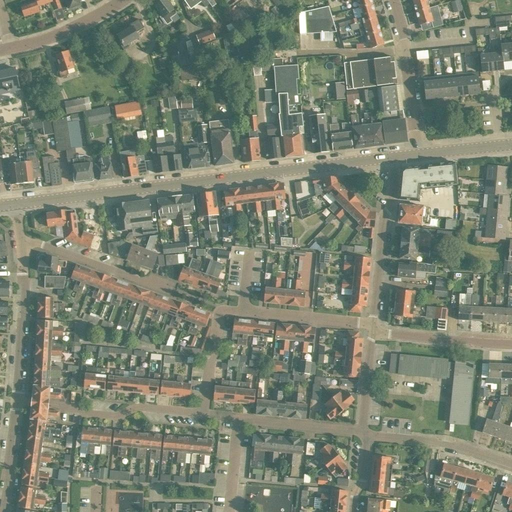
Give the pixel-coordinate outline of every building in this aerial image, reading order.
[(39,6),(50,2),(49,0),(39,0),(21,6),(25,17),(40,12),(39,6)] [(58,0),(51,0),(55,11),(62,8),(58,0)] [(65,0),(66,2),(60,4),(63,11),(81,5),(78,0),(65,0)] [(172,21),(170,18),(177,14),(174,10),(166,0),(158,0),(153,3),(159,11),(158,12),(163,18),(167,25),(172,21)] [(356,0),(359,8),(372,4),(372,3),(371,0),(356,0)] [(412,0),(414,6),(415,10),(416,10),(416,12),(429,8),(426,0),(412,0)] [(454,22),(465,19),(462,10),(459,0),(450,3),(453,12),(451,12),(452,16),(454,22)] [(362,17),(345,22),(346,26),(350,25),(363,22),(376,18),(372,4),(359,8),(362,17)] [(332,19),(334,19),(330,6),(326,7),(326,6),(308,11),(305,12),(306,34),(320,33),(320,42),(332,41),(332,32),(333,32),(336,32),(333,22),(332,19)] [(275,7),(271,10),(276,17),(280,14),(275,7)] [(416,13),(417,18),(418,17),(420,26),(433,22),(444,18),(443,14),(432,18),(429,8),(416,12),(416,13)] [(249,16),(248,15),(244,9),(237,14),(239,17),(238,18),(246,29),(254,23),(249,16)] [(363,22),(350,25),(350,26),(352,32),(359,29),(362,37),(367,35),(380,31),(379,30),(380,30),(379,26),(378,26),(376,18),(363,22)] [(231,23),(236,32),(243,27),(237,19),(231,23)] [(130,25),(132,27),(128,30),(126,27),(118,32),(120,34),(118,36),(121,41),(119,43),(124,51),(130,47),(128,45),(138,38),(136,34),(144,28),(139,20),(130,25)] [(489,35),(489,40),(496,39),(496,35),(499,34),(499,28),(496,28),(488,29),(489,35)] [(211,29),(196,36),(200,45),(215,39),(211,29)] [(380,31),(367,35),(371,49),(384,45),(380,31)] [(500,45),(501,53),(502,53),(503,62),(511,61),(511,47),(511,44),(511,39),(511,44),(500,45)] [(188,54),(189,54),(190,65),(192,64),(194,49),(190,40),(185,42),(188,54)] [(493,72),(491,54),(484,54),(483,48),(477,49),(478,55),(480,55),(482,73),(493,72)] [(68,51),(56,56),(59,64),(56,64),(61,78),(68,75),(66,71),(74,68),(68,51)] [(501,53),(491,54),(493,72),(504,70),(503,62),(502,53),(501,53)] [(172,67),(176,67),(190,65),(189,54),(188,54),(178,56),(171,57),(172,67)] [(394,57),(344,63),(347,90),(397,84),(394,57)] [(168,58),(158,60),(161,70),(170,67),(168,58)] [(273,68),(274,68),(273,59),(263,60),(263,61),(252,61),(254,76),(261,75),(261,71),(273,70),(273,68)] [(280,124),(281,134),(284,158),(304,155),(302,134),(304,134),(303,127),(298,66),(282,67),(282,59),(273,59),(274,68),(276,90),(277,102),(279,102),(280,114),(279,114),(280,124)] [(203,79),(203,77),(201,66),(191,68),(190,65),(176,67),(178,77),(180,76),(181,82),(203,79)] [(209,65),(201,66),(203,77),(210,76),(209,65)] [(0,103),(1,103),(0,98),(0,94),(20,90),(15,68),(0,71),(0,103)] [(478,73),(466,74),(469,95),(480,94),(478,73)] [(466,74),(456,75),(458,96),(469,95),(466,74)] [(456,75),(445,76),(447,98),(458,96),(456,75)] [(445,76),(434,77),(436,99),(447,98),(445,76)] [(436,99),(434,77),(423,78),(425,100),(436,99)] [(400,86),(378,89),(381,117),(382,117),(386,144),(407,142),(400,86)] [(230,104),(229,89),(218,91),(220,106),(230,104)] [(265,103),(277,102),(276,90),(264,91),(265,103)] [(368,90),(360,91),(362,104),(369,103),(368,90)] [(175,97),(168,98),(170,109),(177,108),(175,97)] [(64,102),(67,115),(90,110),(88,98),(64,102)] [(192,99),(176,100),(177,108),(193,108),(192,99)] [(249,139),(241,140),(243,162),(261,160),(254,104),(248,105),(249,117),(248,117),(250,130),(248,130),(249,139)] [(124,118),(121,106),(114,107),(117,119),(124,118)] [(28,112),(29,117),(30,122),(44,119),(43,118),(63,114),(62,109),(56,110),(55,108),(41,111),(41,109),(28,112)] [(195,109),(178,110),(180,123),(196,121),(195,109)] [(102,120),(100,110),(90,112),(92,122),(102,120)] [(377,112),(370,113),(375,146),(384,145),(381,125),(378,125),(377,112)] [(427,126),(439,127),(440,112),(427,112),(427,126)] [(71,116),(72,122),(84,120),(83,113),(71,116)] [(362,127),(364,147),(375,146),(370,113),(364,114),(364,119),(361,120),(362,127)] [(364,147),(362,127),(359,128),(357,115),(351,115),(355,148),(364,147)] [(29,117),(13,120),(14,125),(30,122),(29,117)] [(53,123),(55,136),(57,152),(66,151),(69,175),(73,174),(74,181),(75,181),(75,183),(92,180),(92,179),(90,164),(89,158),(83,159),(76,160),(75,150),(70,150),(67,121),(67,120),(66,117),(52,119),(53,123)] [(311,133),(313,154),(328,152),(324,118),(318,119),(319,129),(322,128),(322,132),(311,133)] [(228,120),(221,121),(209,123),(211,135),(215,166),(224,164),(224,161),(227,161),(228,163),(233,164),(228,120)] [(46,138),(55,136),(53,123),(44,124),(46,138)] [(343,134),(341,134),(343,150),(353,149),(350,123),(342,124),(343,134)] [(267,136),(281,134),(280,124),(266,125),(267,136)] [(343,150),(341,134),(339,134),(338,124),(330,125),(333,151),(343,150)] [(200,144),(196,144),(199,168),(211,167),(206,125),(198,126),(200,144)] [(173,136),(164,137),(169,172),(182,170),(180,155),(175,156),(173,136)] [(169,172),(164,137),(156,138),(158,158),(154,158),(156,173),(169,172)] [(264,140),(267,160),(282,158),(280,138),(264,140)] [(34,183),(34,179),(32,169),(40,169),(36,151),(34,143),(29,143),(29,144),(26,152),(27,162),(20,163),(23,184),(34,183)] [(199,168),(196,144),(184,145),(186,170),(199,168)] [(128,152),(129,159),(121,160),(124,178),(139,175),(138,174),(147,173),(145,162),(136,163),(135,158),(134,151),(128,152)] [(51,183),(52,187),(62,185),(59,163),(54,163),(53,156),(42,158),(45,184),(51,183)] [(96,165),(98,181),(113,179),(111,163),(110,163),(109,156),(101,157),(102,164),(96,165)] [(9,158),(3,159),(4,171),(4,173),(10,172),(12,185),(23,184),(20,163),(10,164),(9,158)] [(398,200),(419,202),(420,187),(427,186),(427,187),(456,184),(454,163),(445,164),(445,163),(434,165),(425,166),(425,168),(420,168),(420,167),(404,169),(400,173),(398,200)] [(487,165),(486,180),(506,182),(508,167),(487,165)] [(324,190),(324,188),(337,187),(340,183),(339,182),(338,176),(312,180),(313,184),(314,184),(315,196),(320,194),(324,190)] [(486,180),(485,195),(505,196),(506,182),(486,180)] [(336,201),(347,190),(340,183),(337,187),(324,188),(324,190),(320,194),(323,197),(327,193),(336,201)] [(283,184),(274,185),(277,210),(281,210),(280,200),(285,199),(283,184)] [(274,185),(264,186),(266,201),(271,201),(272,211),(277,210),(274,185)] [(264,186),(254,187),(257,213),(261,212),(260,202),(266,201),(264,186)] [(254,187),(244,189),(246,204),(251,203),(252,214),(257,213),(254,187)] [(244,189),(234,190),(237,215),(242,215),(241,205),(246,204),(244,189)] [(237,215),(234,190),(224,191),(226,206),(232,206),(233,216),(237,215)] [(333,213),(336,216),(355,197),(351,193),(350,193),(347,190),(336,201),(340,206),(333,213)] [(215,192),(206,193),(208,216),(218,215),(215,192)] [(208,216),(206,193),(196,194),(199,217),(208,216)] [(193,195),(181,196),(184,227),(191,226),(189,213),(195,212),(193,195)] [(489,195),(487,209),(508,211),(509,196),(505,196),(485,195),(489,195)] [(171,208),(172,219),(177,219),(178,228),(184,227),(181,196),(167,198),(169,208),(171,208)] [(346,212),(351,216),(362,205),(359,202),(360,202),(355,197),(336,216),(344,223),(349,218),(345,213),(346,212)] [(167,220),(172,219),(171,208),(169,208),(167,198),(158,199),(160,217),(167,216),(167,220)] [(131,203),(135,229),(142,228),(143,235),(159,233),(157,223),(152,224),(149,201),(131,203)] [(119,231),(135,229),(131,203),(115,205),(119,231)] [(306,203),(301,205),(304,215),(310,213),(306,203)] [(362,227),(364,228),(365,215),(369,211),(362,205),(351,216),(359,225),(355,229),(358,232),(362,227)] [(397,216),(397,220),(399,222),(399,223),(421,225),(421,222),(421,221),(424,221),(424,222),(428,223),(429,208),(422,208),(401,206),(400,215),(397,216)] [(487,209),(486,224),(506,226),(508,211),(487,209)] [(65,211),(69,240),(79,244),(81,236),(78,235),(75,210),(66,211),(65,211)] [(65,239),(69,240),(65,211),(56,212),(47,213),(48,227),(56,226),(56,227),(64,226),(65,239)] [(365,215),(364,228),(370,228),(369,239),(373,239),(376,213),(370,212),(369,211),(365,215)] [(446,219),(445,229),(455,230),(456,220),(446,219)] [(217,220),(209,221),(211,233),(218,232),(217,220)] [(37,228),(45,231),(47,226),(39,223),(37,228)] [(506,226),(486,224),(485,238),(505,240),(506,226)] [(403,228),(402,237),(432,241),(432,235),(419,234),(419,229),(403,228)] [(83,231),(79,244),(90,248),(94,235),(83,231)] [(185,233),(186,247),(198,246),(197,238),(193,239),(192,233),(185,233)] [(94,235),(90,248),(99,251),(104,237),(95,234),(94,235)] [(443,235),(442,242),(454,243),(455,237),(443,235)] [(150,237),(145,250),(139,265),(152,269),(158,255),(151,252),(157,236),(150,237)] [(283,237),(283,245),(294,246),(295,237),(283,237)] [(401,238),(400,248),(430,251),(430,250),(417,248),(418,246),(431,247),(432,241),(402,237),(402,238),(401,238)] [(109,255),(120,259),(120,242),(107,243),(109,255)] [(186,243),(175,244),(176,253),(187,252),(186,243)] [(321,253),(323,251),(319,247),(315,243),(309,249),(314,250),(317,250),(321,253)] [(176,253),(175,244),(165,245),(167,254),(176,253)] [(127,260),(139,265),(145,250),(133,245),(127,260)] [(430,251),(400,248),(400,249),(401,249),(400,259),(416,261),(417,256),(429,257),(430,251)] [(218,251),(217,259),(229,260),(230,252),(218,251)] [(299,257),(298,270),(302,270),(303,257),(305,257),(304,264),(311,264),(311,263),(316,263),(317,254),(316,254),(315,254),(315,253),(300,251),(299,257)] [(323,253),(323,262),(332,263),(332,253),(323,253)] [(39,263),(39,264),(38,270),(38,272),(60,274),(60,267),(65,268),(66,261),(58,260),(59,259),(47,257),(47,256),(43,254),(41,254),(38,256),(38,258),(38,263),(39,263)] [(178,265),(177,254),(165,256),(166,266),(178,265)] [(442,255),(441,264),(452,266),(453,256),(442,255)] [(344,261),(344,266),(370,268),(371,258),(355,257),(354,262),(344,261)] [(178,281),(187,284),(196,260),(192,258),(188,268),(183,267),(178,281)] [(187,284),(196,287),(201,273),(197,272),(201,262),(196,260),(187,284)] [(196,287),(206,291),(217,263),(217,262),(210,260),(205,275),(201,273),(196,287)] [(217,263),(206,291),(216,294),(221,280),(218,279),(223,264),(217,262),(217,263)] [(436,265),(417,263),(409,263),(409,265),(399,264),(398,276),(415,278),(416,272),(435,273),(436,265)] [(73,291),(77,292),(86,268),(76,265),(71,279),(76,281),(73,291)] [(353,271),(353,276),(369,278),(370,268),(344,266),(343,270),(353,271)] [(85,284),(90,286),(95,272),(86,268),(77,292),(81,294),(85,284)] [(91,298),(96,299),(104,275),(95,272),(90,286),(95,288),(91,298)] [(103,291),(109,293),(114,279),(104,275),(96,299),(100,301),(103,291)] [(66,277),(45,276),(44,289),(63,289),(66,277)] [(342,280),(342,285),(368,287),(369,278),(353,276),(352,281),(342,280)] [(264,302),(274,304),(277,278),(272,277),(271,288),(265,287),(264,302)] [(274,304),(284,305),(286,290),(280,289),(281,278),(277,278),(274,304)] [(436,278),(435,286),(448,287),(449,279),(436,278)] [(110,305),(114,306),(118,296),(123,282),(114,279),(109,293),(114,295),(110,305)] [(284,305),(294,306),(297,280),(292,279),(291,290),(286,290),(284,305)] [(297,280),(294,306),(304,307),(306,292),(300,291),(301,280),(297,280)] [(0,297),(9,298),(9,282),(0,281),(0,297)] [(122,298),(127,300),(132,285),(123,282),(118,296),(114,306),(118,307),(122,298)] [(137,303),(138,304),(143,289),(132,285),(127,300),(132,301),(129,311),(133,313),(137,303)] [(351,290),(351,295),(367,297),(368,287),(342,285),(341,289),(351,290)] [(435,286),(434,296),(447,298),(448,288),(435,286)] [(458,320),(470,321),(472,294),(472,289),(467,288),(466,294),(465,294),(465,307),(459,306),(458,320)] [(143,305),(149,307),(154,293),(143,289),(138,304),(139,304),(136,314),(140,315),(143,305)] [(396,290),(395,303),(413,304),(414,292),(396,290)] [(150,319),(155,321),(163,297),(154,293),(149,307),(154,309),(150,319)] [(470,321),(482,322),(483,308),(475,307),(476,295),(472,294),(470,321)] [(367,297),(351,295),(349,312),(360,313),(361,306),(366,307),(367,297)] [(162,312),(168,314),(173,300),(163,297),(155,321),(158,322),(162,312)] [(39,298),(38,308),(64,308),(64,304),(53,304),(54,298),(39,298)] [(169,326),(173,328),(182,303),(173,300),(168,314),(172,316),(169,326)] [(181,319),(186,321),(191,307),(182,303),(173,328),(177,329),(181,319)] [(413,304),(395,303),(394,316),(411,318),(413,304)] [(188,333),(192,334),(201,310),(191,307),(186,321),(191,323),(188,333)] [(434,319),(438,320),(437,330),(445,331),(446,320),(447,321),(448,309),(435,307),(434,319)] [(64,308),(38,308),(38,318),(53,319),(53,313),(64,313),(64,308)] [(482,322),(495,322),(495,308),(483,308),(482,322)] [(495,322),(507,323),(507,309),(495,308),(495,322)] [(201,310),(192,334),(196,336),(199,326),(205,328),(210,314),(201,310)] [(91,313),(88,321),(97,325),(100,317),(91,313)] [(237,345),(242,345),(245,320),(235,319),(233,334),(238,335),(237,345)] [(38,320),(37,331),(63,332),(63,328),(53,327),(53,321),(38,320)] [(245,320),(242,345),(246,346),(247,336),(253,336),(255,321),(245,320)] [(255,321),(253,336),(258,337),(257,347),(261,348),(264,323),(255,321)] [(264,323),(261,348),(265,348),(267,338),(273,339),(275,324),(264,323)] [(280,350),(284,351),(287,325),(277,324),(275,339),(281,340),(280,350)] [(289,341),(295,341),(296,326),(287,325),(284,351),(288,351),(289,341)] [(299,352),(303,353),(306,327),(296,326),(295,341),(300,342),(299,352)] [(306,327),(303,353),(307,353),(308,343),(314,343),(315,328),(306,327)] [(37,331),(37,340),(62,342),(63,332),(37,331)] [(348,331),(346,348),(362,349),(363,339),(358,339),(359,332),(348,331)] [(197,337),(192,335),(188,345),(193,347),(197,337)] [(149,337),(147,342),(154,345),(156,340),(149,337)] [(37,340),(36,350),(61,352),(62,342),(37,340)] [(74,352),(80,353),(80,343),(72,342),(71,352),(74,352)] [(252,348),(251,360),(259,360),(260,352),(259,352),(259,349),(252,348)] [(335,351),(334,356),(361,359),(362,349),(346,348),(346,352),(335,351)] [(51,361),(61,362),(61,352),(36,350),(36,360),(51,361)] [(174,364),(174,362),(175,356),(164,355),(163,363),(174,364)] [(344,366),(360,368),(361,359),(334,356),(334,365),(344,366)] [(451,423),(467,425),(473,363),(457,362),(457,364),(447,363),(447,361),(401,356),(400,361),(391,360),(390,372),(445,378),(446,377),(455,378),(451,423)] [(99,357),(99,367),(109,367),(109,357),(99,357)] [(36,360),(35,370),(60,371),(60,367),(50,367),(51,361),(36,360)] [(300,360),(299,373),(315,375),(316,363),(311,362),(311,361),(300,360)] [(283,365),(282,365),(282,362),(272,361),(272,370),(281,371),(281,370),(282,370),(283,365)] [(488,378),(500,378),(501,365),(489,364),(488,378)] [(80,387),(94,389),(97,368),(97,366),(86,365),(85,374),(81,374),(80,387)] [(500,378),(511,378),(511,365),(501,365),(500,378)] [(128,392),(138,393),(140,372),(139,372),(140,367),(136,366),(135,378),(129,378),(128,392)] [(360,368),(344,366),(344,372),(333,371),(333,376),(359,378),(360,368)] [(97,368),(94,389),(105,390),(106,376),(100,375),(100,368),(97,368)] [(34,386),(50,388),(49,387),(50,382),(60,382),(60,371),(35,370),(34,386)] [(107,390),(118,391),(120,371),(116,370),(115,376),(109,376),(107,390)] [(118,391),(128,392),(129,378),(123,377),(124,371),(120,371),(118,391)] [(138,393),(148,394),(150,373),(149,373),(148,380),(143,379),(144,373),(140,372),(138,393)] [(150,373),(148,394),(158,395),(159,381),(158,381),(158,374),(150,373)] [(280,373),(280,375),(279,380),(279,381),(289,382),(290,374),(280,373)] [(160,395),(171,396),(172,382),(167,382),(168,375),(164,375),(163,381),(162,381),(160,395)] [(172,382),(171,396),(180,397),(189,398),(191,384),(183,383),(183,376),(177,376),(176,383),(172,382)] [(339,387),(356,388),(357,381),(339,380),(339,387)] [(213,401),(224,402),(226,381),(222,381),(221,387),(215,386),(213,401)] [(224,402),(234,403),(235,388),(229,388),(230,381),(226,381),(224,402)] [(234,403),(244,404),(246,383),(236,382),(235,388),(234,403)] [(246,383),(244,404),(254,405),(256,390),(249,390),(250,383),(246,383)] [(33,400),(32,403),(48,404),(49,401),(49,400),(49,399),(61,400),(61,394),(54,393),(50,393),(50,388),(34,386),(33,394),(33,396),(33,400)] [(256,415),(266,416),(267,401),(261,400),(262,390),(258,390),(256,415)] [(266,416),(276,417),(278,391),(274,391),(273,401),(267,401),(266,416)] [(276,417),(286,418),(287,403),(281,402),(282,392),(278,391),(276,417)] [(286,418),(296,419),(298,393),(293,392),(292,403),(287,403),(286,418)] [(340,392),(332,398),(343,411),(352,404),(351,403),(354,400),(348,392),(344,396),(340,392)] [(298,393),(296,419),(306,420),(307,405),(301,404),(302,393),(298,393)] [(343,411),(332,398),(325,404),(328,409),(324,412),(330,420),(333,417),(334,419),(343,411)] [(32,408),(31,419),(47,421),(47,416),(59,417),(60,411),(48,410),(48,408),(48,404),(32,403),(32,407),(32,408)] [(482,432),(494,436),(498,423),(499,418),(500,418),(502,411),(504,405),(498,403),(492,421),(486,419),(482,432)] [(31,419),(29,436),(53,439),(60,440),(61,431),(55,430),(55,428),(45,427),(46,421),(47,421),(31,419)] [(494,436),(505,440),(510,427),(498,423),(494,436)] [(86,454),(90,454),(93,429),(83,428),(81,443),(87,444),(86,454)] [(93,429),(90,454),(91,454),(90,463),(93,463),(95,444),(101,445),(102,430),(93,429)] [(112,431),(102,430),(101,445),(106,445),(105,456),(109,456),(110,446),(111,446),(112,431)] [(118,457),(122,457),(124,432),(114,431),(113,446),(118,447),(118,457)] [(126,448),(132,448),(134,433),(124,432),(122,457),(125,458),(126,448)] [(136,459),(140,459),(143,433),(134,433),(132,448),(137,449),(136,459)] [(145,449),(151,450),(152,434),(143,433),(140,459),(144,460),(145,449)] [(152,434),(151,450),(156,450),(154,467),(159,467),(162,435),(152,434)] [(258,451),(264,452),(266,436),(256,435),(253,461),(257,461),(258,451)] [(29,436),(27,446),(42,448),(43,442),(53,443),(53,439),(29,436)] [(167,452),(172,452),(174,437),(164,436),(162,461),(166,462),(167,452)] [(268,462),(273,462),(275,437),(266,436),(264,452),(269,452),(268,462)] [(177,463),(181,463),(184,438),(174,437),(172,452),(178,453),(177,463)] [(278,453),(283,453),(285,438),(275,437),(273,462),(277,463),(278,453)] [(186,454),(191,454),(193,439),(184,438),(181,463),(185,464),(186,454)] [(287,464),(292,464),(294,439),(285,438),(283,453),(288,454),(287,464)] [(196,464),(200,465),(202,439),(193,439),(191,454),(197,455),(196,464)] [(202,439),(200,465),(204,465),(205,455),(209,456),(211,456),(212,440),(202,439)] [(294,439),(292,464),(296,465),(297,455),(303,455),(304,440),(294,439)] [(315,443),(307,442),(306,455),(307,455),(306,461),(312,461),(313,456),(314,456),(315,443)] [(319,459),(325,466),(339,455),(332,447),(330,449),(327,445),(320,451),(324,455),(319,459)] [(27,446),(26,455),(51,459),(52,454),(42,453),(42,448),(27,446)] [(26,455),(25,465),(39,467),(40,462),(51,463),(51,459),(26,455)] [(339,455),(325,466),(335,479),(347,469),(344,465),(346,464),(339,455)] [(372,461),(372,468),(390,470),(391,458),(374,456),(373,462),(372,461)] [(430,461),(422,460),(421,472),(428,473),(430,461)] [(448,495),(449,495),(457,468),(444,464),(441,477),(448,479),(447,483),(448,483),(446,490),(449,492),(448,495)] [(25,465),(23,475),(48,478),(49,474),(39,473),(39,467),(25,465)] [(72,477),(88,478),(88,472),(82,472),(83,468),(73,467),(72,477)] [(108,468),(101,467),(99,479),(107,480),(108,468)] [(372,475),(371,480),(389,482),(390,470),(372,468),(371,475),(372,475)] [(458,482),(465,484),(469,471),(457,468),(449,495),(453,497),(456,487),(457,487),(458,482)] [(70,480),(71,470),(61,469),(60,479),(70,480)] [(253,470),(253,471),(252,478),(260,479),(261,470),(255,470),(253,470)] [(109,480),(119,480),(120,471),(110,471),(109,480)] [(120,471),(119,480),(129,481),(130,472),(120,471)] [(469,471),(465,484),(472,486),(470,491),(472,491),(470,497),(474,498),(474,499),(477,491),(478,488),(481,474),(469,471)] [(209,479),(214,480),(215,474),(199,472),(198,483),(208,485),(209,479)] [(494,478),(481,474),(478,488),(490,491),(494,478)] [(48,478),(23,475),(22,485),(37,487),(37,481),(48,483),(48,478)] [(239,476),(238,508),(247,508),(248,481),(244,481),(244,476),(239,476)] [(389,482),(371,480),(371,481),(370,481),(370,487),(371,487),(370,492),(394,495),(393,497),(403,498),(404,492),(394,491),(395,488),(388,487),(389,482)] [(511,483),(507,482),(502,495),(511,498),(509,503),(510,503),(508,509),(509,510),(508,511),(511,511),(511,483)] [(22,487),(20,497),(45,501),(46,497),(36,495),(36,489),(22,487)] [(275,489),(263,490),(264,509),(273,508),(273,500),(276,499),(275,489)] [(321,494),(320,499),(346,501),(347,491),(332,490),(331,495),(321,494)] [(45,501),(20,497),(18,507),(33,510),(34,504),(44,505),(45,501)] [(330,504),(330,510),(345,511),(346,501),(320,499),(320,503),(330,504)] [(369,499),(368,510),(382,511),(382,510),(390,511),(390,507),(395,508),(396,502),(369,499)]
